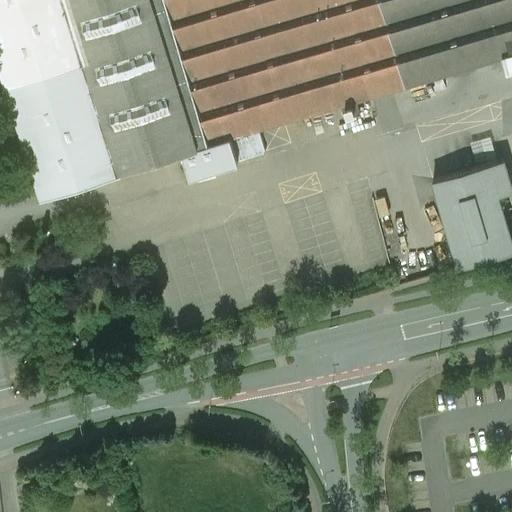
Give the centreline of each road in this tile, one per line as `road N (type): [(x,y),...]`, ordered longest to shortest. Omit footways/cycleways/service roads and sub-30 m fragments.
road 1 (tertiary): [(186,386),(249,397),(283,419),(348,492)]
road 2 (tertiary): [(186,386),(0,439)]
road 3 (residential): [(511,305),(326,348)]
road 4 (tertiary): [(326,348),(348,492)]
road 5 (tertiary): [(326,348),(186,386)]
